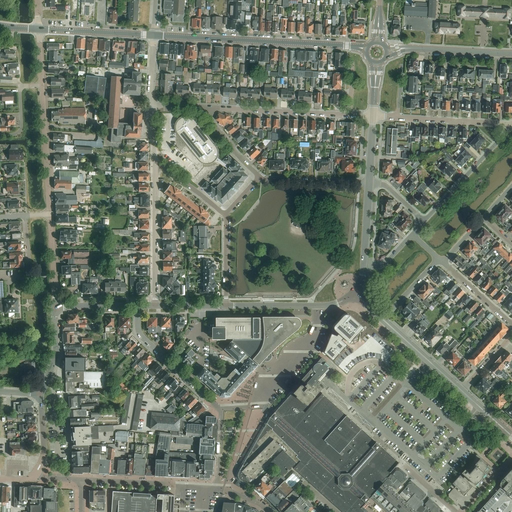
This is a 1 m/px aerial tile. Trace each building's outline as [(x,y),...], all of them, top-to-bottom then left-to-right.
[(81,0),(81,15),(85,15),(85,16),(90,16),(94,16),(94,0),(81,0)] [(117,24),(118,0),(114,0),(114,7),(114,10),(110,10),(109,23),(117,24)] [(131,6),(129,6),(129,8),(138,8),(139,8),(139,4),(138,4),(138,1),(139,1),(137,1),(137,0),(129,0),(129,2),(131,2),(131,6)] [(164,0),(165,1),(164,9),(164,14),(169,14),(169,18),(173,18),(173,22),(184,23),(184,15),(185,15),(185,14),(184,14),(184,10),(185,10),(185,8),(184,8),(185,4),(185,2),(184,0),(164,0)] [(435,19),(436,0),(429,0),(429,4),(416,3),(416,4),(415,4),(412,4),(405,4),(405,6),(404,16),(428,17),(428,19),(435,19)] [(228,19),(228,25),(227,30),(235,30),(236,24),(237,24),(237,20),(240,20),(240,14),(241,14),(242,1),(230,1),(229,19),(228,19)] [(465,8),(465,6),(458,6),(457,16),(465,17),(465,16),(468,16),(468,15),(480,16),(480,17),(488,17),(500,17),(500,18),(503,18),(503,19),(511,19),(511,9),(504,8),(504,10),(493,10),(493,8),(489,8),(488,9),(480,8),(480,9),(465,8)] [(358,19),(357,19),(357,11),(353,11),(352,18),(355,19),(354,24),(350,24),(350,25),(349,27),(350,28),(350,33),(351,33),(352,34),(354,34),(357,34),(358,21),(358,19)] [(197,16),(197,17),(196,19),(193,19),(192,28),(201,28),(201,19),(201,17),(197,16)] [(221,23),(221,17),(213,17),(212,29),(219,29),(220,23),(221,23)] [(365,21),(358,21),(357,34),(361,34),(361,35),(362,35),(363,34),(364,34),(364,28),(365,28),(365,26),(364,25),(365,25),(365,21)] [(400,21),(394,21),(393,26),(392,26),(391,35),(392,35),(393,36),(394,36),(395,36),(395,35),(396,35),(396,34),(399,34),(400,21)] [(459,34),(460,24),(435,23),(435,28),(436,28),(436,34),(443,34),(443,33),(459,34)] [(84,52),(85,39),(77,38),(76,49),(80,49),(80,52),(84,52)] [(97,50),(97,40),(88,39),(87,49),(97,50)] [(108,52),(109,41),(100,40),(99,51),(108,52)] [(123,52),(124,42),(113,41),(111,61),(115,61),(115,60),(116,52),(117,51),(123,52)] [(136,48),(136,52),(137,42),(134,42),(133,43),(132,43),(132,42),(128,42),(127,53),(134,53),(134,48),(136,48)] [(144,43),(137,42),(136,52),(136,54),(145,54),(145,49),(144,49),(144,43)] [(168,54),(169,44),(161,43),(160,54),(168,54)] [(196,59),(197,51),(195,51),(195,45),(188,45),(187,51),(186,51),(185,59),(196,59)] [(223,58),(224,47),(214,46),(214,57),(212,57),(212,62),(212,71),(218,71),(218,62),(219,62),(219,58),(223,58)] [(243,59),(244,48),(234,47),(234,58),(239,58),(239,60),(241,60),(241,59),(243,59)] [(250,48),(249,60),(258,61),(258,49),(250,48)] [(268,62),(269,49),(262,49),(262,53),(261,53),(260,61),(268,62)] [(9,50),(5,50),(4,53),(0,52),(0,59),(8,60),(8,57),(15,58),(15,52),(9,51),(9,50)] [(284,51),(283,50),(281,50),(281,51),(280,51),(279,75),(281,76),(282,72),(283,67),(284,67),(284,62),(286,62),(287,51),(284,51)] [(169,61),(160,60),(159,70),(169,71),(169,68),(169,65),(168,65),(169,61)] [(423,75),(424,62),(423,62),(421,62),(420,62),(420,67),(417,67),(417,61),(416,60),(416,61),(414,61),(414,60),(409,60),(409,64),(408,70),(417,70),(420,70),(419,74),(423,75)] [(12,74),(19,74),(18,63),(4,64),(4,67),(6,67),(6,71),(8,71),(8,75),(10,75),(12,75),(12,74)] [(433,68),(433,65),(432,65),(432,64),(430,64),(429,65),(426,64),(426,65),(425,79),(428,79),(429,73),(432,73),(433,68)] [(444,76),(445,68),(438,68),(437,73),(436,73),(436,76),(437,76),(437,80),(440,80),(440,76),(444,76)] [(456,78),(457,69),(449,68),(448,81),(452,81),(452,77),(456,78)] [(305,77),(305,78),(314,78),(314,72),(311,72),(311,69),(309,69),(309,72),(306,72),(306,71),(305,77)] [(485,93),(486,84),(487,71),(479,70),(479,78),(483,78),(482,89),(479,88),(479,87),(476,87),(475,93),(485,93)] [(487,71),(486,84),(488,85),(489,79),(494,79),(494,71),(487,71)] [(140,80),(140,73),(132,73),(132,75),(125,74),(124,78),(121,77),(111,77),(109,99),(106,99),(106,100),(106,101),(107,101),(107,102),(108,102),(109,103),(108,128),(111,128),(111,129),(110,142),(120,143),(121,136),(125,137),(132,137),(132,138),(138,138),(139,138),(140,138),(140,137),(139,137),(140,132),(141,132),(141,131),(140,131),(141,128),(141,127),(141,124),(142,124),(141,124),(141,123),(141,115),(141,114),(140,114),(134,114),(133,124),(118,123),(119,104),(122,104),(122,100),(119,100),(121,83),(123,83),(123,87),(124,87),(123,94),(139,95),(140,88),(141,80),(140,80)] [(333,76),(333,81),(342,81),(342,73),(329,73),(329,76),(333,76)] [(0,75),(0,82),(12,83),(12,77),(6,77),(6,74),(3,74),(3,76),(0,75)] [(65,86),(65,76),(58,76),(58,79),(51,79),(51,86),(61,86),(65,86)] [(106,79),(86,76),(83,97),(96,99),(103,100),(106,79)] [(408,85),(417,85),(417,79),(421,79),(421,77),(415,77),(415,76),(414,77),(410,76),(410,78),(408,78),(408,85)] [(341,89),(342,81),(333,81),(333,85),(328,85),(328,86),(325,86),(325,79),(321,79),(320,88),(324,88),(324,91),(330,91),(330,89),(341,89)] [(417,85),(408,85),(407,92),(409,92),(409,93),(413,93),(414,94),(415,93),(420,94),(420,91),(417,91),(417,85)] [(497,85),(496,93),(496,94),(504,94),(504,89),(503,89),(503,88),(500,87),(500,85),(497,85)] [(52,98),(64,98),(64,89),(52,89),(52,98)] [(2,102),(5,101),(6,104),(13,103),(13,101),(13,93),(8,93),(8,94),(6,94),(6,93),(5,94),(4,90),(0,90),(0,96),(2,97),(2,102)] [(442,101),(442,98),(442,95),(434,94),(433,100),(432,100),(432,104),(432,109),(435,109),(435,110),(438,110),(438,109),(439,109),(440,101),(442,101)] [(341,105),(341,104),(340,104),(341,95),(334,95),(332,95),(332,99),(330,99),(330,104),(334,104),(341,105)] [(497,112),(500,113),(500,102),(504,102),(504,95),(501,95),(501,100),(497,99),(497,104),(493,103),(492,112),(493,112),(493,113),(496,113),(497,112)] [(421,100),(421,96),(415,96),(415,99),(407,99),(407,105),(407,108),(414,109),(415,104),(418,104),(418,100),(421,100)] [(445,98),(442,98),(442,101),(443,101),(442,110),(449,111),(450,101),(445,101),(445,98)] [(460,106),(460,105),(459,104),(459,103),(455,103),(455,99),(452,99),(452,103),(453,103),(453,111),(459,111),(459,107),(460,106)] [(470,102),(462,101),(462,111),(466,111),(466,112),(470,112),(470,102)] [(85,124),(85,108),(66,108),(66,109),(62,109),(62,110),(58,110),(58,112),(52,112),(50,113),(50,115),(52,115),(52,121),(58,121),(58,124),(85,124)] [(231,125),(234,119),(230,117),(230,116),(226,114),(225,116),(220,113),(219,114),(216,120),(220,122),(219,123),(221,125),(223,125),(225,126),(227,122),(231,125)] [(215,161),(227,168),(225,170),(224,168),(223,168),(222,168),(223,168),(221,170),(220,171),(221,171),(214,177),(214,178),(213,179),(212,179),(212,180),(212,181),(213,181),(214,182),(211,186),(209,184),(208,184),(207,182),(206,182),(205,184),(204,184),(203,185),(203,186),(202,187),(201,187),(202,188),(203,189),(204,190),(204,189),(205,191),(206,191),(207,192),(207,193),(208,193),(209,195),(210,195),(212,197),(214,199),(216,201),(217,202),(217,201),(217,202),(217,201),(218,200),(220,202),(222,204),(223,204),(224,204),(223,204),(225,202),(226,201),(227,199),(227,200),(228,199),(229,200),(229,199),(231,197),(231,196),(233,195),(233,194),(235,192),(235,193),(235,192),(236,193),(236,192),(237,190),(238,190),(239,188),(240,187),(241,186),(242,186),(242,185),(244,183),(244,182),(244,181),(246,179),(248,177),(248,176),(246,174),(245,174),(244,172),(245,171),(245,170),(244,170),(243,168),(242,168),(241,166),(240,166),(238,164),(239,164),(238,164),(236,162),(235,161),(235,162),(233,160),(231,158),(229,156),(228,155),(228,156),(227,157),(226,157),(225,159),(224,160),(223,161),(224,161),(224,162),(224,161),(226,163),(226,164),(226,163),(228,165),(228,166),(229,166),(228,166),(217,157),(218,156),(218,155),(218,154),(218,153),(218,152),(218,151),(218,150),(218,149),(217,148),(217,147),(216,146),(195,121),(195,120),(194,119),(193,119),(193,118),(192,118),(191,117),(190,117),(189,117),(187,117),(186,117),(185,117),(184,117),(183,117),(183,118),(182,118),(181,119),(180,119),(179,120),(178,121),(178,122),(177,122),(177,123),(177,124),(176,125),(176,126),(176,127),(176,128),(176,129),(176,130),(176,131),(177,132),(177,133),(178,134),(199,160),(199,161),(200,161),(201,162),(202,162),(203,163),(204,163),(206,164),(207,164),(208,164),(209,164),(210,163),(212,163),(213,162),(214,162),(214,161),(215,161)] [(251,122),(251,118),(250,118),(250,117),(248,117),(245,117),(244,123),(242,123),(242,128),(245,128),(245,127),(250,127),(251,123),(250,123),(250,122),(251,122)] [(1,122),(2,125),(0,125),(0,131),(6,131),(6,126),(10,126),(10,125),(15,125),(14,121),(1,122)] [(328,122),(327,132),(325,131),(324,142),(326,142),(327,139),(329,139),(329,130),(334,131),(334,129),(335,129),(335,128),(334,127),(334,124),(335,124),(335,122),(333,122),(330,122),(330,123),(328,123),(328,122)] [(240,128),(238,126),(238,125),(235,128),(233,125),(227,130),(231,135),(237,130),(240,128)] [(388,136),(396,136),(396,132),(397,132),(397,131),(401,131),(401,126),(398,126),(398,129),(388,129),(388,135),(388,136)] [(448,143),(448,141),(448,137),(446,137),(447,128),(440,128),(439,138),(443,138),(443,139),(445,139),(445,143),(448,143)] [(245,138),(242,134),(246,131),(242,129),(238,132),(239,133),(234,137),(234,138),(234,139),(235,140),(236,140),(238,143),(241,141),(241,140),(242,140),(245,138)] [(448,137),(448,141),(451,141),(451,137),(456,138),(456,129),(452,129),(451,129),(450,129),(449,137),(448,137)] [(477,137),(475,139),(481,146),(481,145),(483,143),(483,142),(485,140),(483,138),(482,137),(482,136),(476,131),(474,133),(477,137)] [(252,135),(250,136),(246,139),(247,141),(241,146),(241,147),(242,148),(243,148),(245,151),(252,146),(250,143),(253,141),(252,139),(254,137),(255,139),(257,139),(257,137),(252,135)] [(481,146),(475,139),(474,138),(472,141),(473,142),(470,145),(476,151),(479,148),(479,147),(480,146),(481,146)] [(347,144),(347,148),(356,149),(356,148),(357,148),(357,145),(356,145),(357,142),(355,142),(355,141),(343,141),(343,144),(347,144)] [(149,149),(149,148),(148,148),(148,146),(149,146),(149,144),(148,144),(148,143),(139,143),(139,151),(148,151),(148,150),(149,149)] [(80,146),(77,146),(74,146),(54,145),(53,151),(63,152),(74,152),(74,153),(80,154),(91,155),(92,147),(89,147),(86,147),(83,146),(80,146)] [(257,155),(260,153),(256,149),(258,147),(257,146),(248,154),(251,157),(251,158),(252,159),(253,159),(257,156),(256,156),(257,155)] [(396,148),(395,148),(387,148),(387,154),(387,156),(388,156),(396,157),(396,154),(396,151),(396,148)] [(325,171),(325,162),(321,161),(321,158),(320,158),(320,149),(316,149),(315,161),(318,161),(317,169),(319,169),(319,171),(325,171)] [(9,150),(9,160),(22,160),(22,150),(9,150)] [(458,150),(456,152),(466,161),(469,159),(471,157),(471,156),(468,153),(468,152),(468,151),(467,151),(466,151),(463,154),(458,150)] [(265,162),(267,159),(265,157),(268,153),(265,151),(258,161),(260,162),(259,163),(260,164),(260,165),(261,166),(262,166),(265,163),(266,162),(265,162)] [(329,162),(325,162),(325,171),(331,171),(332,167),(332,160),(335,160),(335,158),(335,155),(335,151),(332,151),(331,159),(329,159),(329,162)] [(466,161),(456,152),(454,154),(458,158),(456,161),(456,162),(456,163),(457,163),(457,164),(458,164),(461,166),(462,166),(464,164),(466,161)] [(286,161),(285,161),(285,154),(278,154),(277,157),(277,170),(285,170),(285,169),(286,169),(286,161)] [(301,154),(299,154),(299,169),(301,169),(305,170),(305,168),(308,168),(309,168),(309,167),(309,163),(309,162),(308,162),(308,160),(303,160),(303,157),(301,157),(301,154)] [(450,160),(447,157),(447,158),(445,156),(444,158),(445,159),(443,162),(442,161),(437,167),(444,173),(445,172),(450,177),(453,173),(454,174),(455,174),(455,173),(456,172),(455,171),(456,170),(448,163),(450,160)] [(348,158),(341,158),(335,158),(335,160),(335,164),(339,164),(339,161),(343,161),(343,171),(347,171),(347,172),(348,172),(349,171),(350,172),(352,172),(353,172),(353,171),(356,171),(356,167),(353,167),(353,161),(348,161),(348,158)] [(415,158),(411,162),(417,168),(421,164),(415,158)] [(395,168),(395,166),(393,166),(393,164),(393,163),(384,162),(384,166),(383,166),(383,167),(383,168),(383,169),(384,169),(384,173),(388,174),(388,173),(392,173),(393,168),(395,168)] [(18,170),(17,170),(16,165),(7,166),(7,165),(5,165),(4,167),(4,169),(5,170),(7,170),(8,175),(14,175),(14,176),(18,175),(18,170)] [(400,183),(408,176),(402,170),(399,173),(398,175),(398,174),(396,176),(395,175),(393,178),(395,180),(396,179),(397,181),(397,182),(398,183),(399,183),(400,183)] [(418,172),(416,170),(411,175),(413,176),(410,180),(411,180),(409,183),(409,182),(406,185),(407,185),(405,187),(407,189),(408,190),(407,191),(409,193),(410,192),(413,189),(414,189),(415,188),(416,187),(416,186),(417,186),(414,183),(417,180),(414,177),(418,172)] [(72,183),(79,183),(79,172),(70,172),(67,172),(64,172),(61,172),(61,171),(61,172),(59,172),(59,179),(54,179),(54,189),(61,189),(61,190),(63,190),(63,189),(72,189),(72,183)] [(123,181),(113,181),(112,183),(126,184),(126,173),(113,173),(112,176),(123,177),(123,181)] [(428,187),(436,194),(440,189),(441,188),(440,187),(441,185),(433,177),(430,179),(433,182),(428,187)] [(420,186),(425,191),(428,187),(423,182),(420,186)] [(18,185),(18,186),(17,183),(6,183),(7,188),(3,188),(3,194),(7,194),(7,191),(11,191),(13,195),(18,194),(18,191),(18,188),(17,189),(17,186),(18,186),(18,185)] [(169,196),(174,189),(170,186),(164,192),(169,196)] [(425,191),(420,186),(419,186),(416,190),(419,193),(416,196),(419,199),(418,200),(418,201),(420,203),(421,203),(423,205),(423,204),(425,206),(428,203),(427,202),(429,200),(428,199),(429,199),(426,196),(424,194),(423,193),(425,191)] [(174,189),(169,196),(174,200),(179,193),(178,192),(179,191),(175,188),(175,189),(174,189)] [(179,204),(184,197),(179,193),(174,200),(179,204)] [(76,196),(65,196),(65,194),(55,194),(55,204),(77,204),(76,196)] [(179,204),(184,208),(189,201),(188,200),(187,199),(186,199),(184,197),(179,204)] [(8,209),(19,208),(19,200),(11,201),(11,198),(4,198),(4,204),(8,204),(8,209)] [(391,208),(393,208),(393,207),(391,207),(391,204),(393,204),(394,200),(385,200),(385,201),(383,201),(383,203),(382,203),(382,206),(382,208),(383,208),(391,208)] [(189,201),(184,208),(189,211),(194,205),(191,203),(191,202),(190,201),(189,201)] [(78,205),(68,205),(55,206),(56,214),(69,213),(69,208),(78,208),(78,205)] [(194,215),(199,208),(194,205),(189,211),(194,215)] [(500,210),(507,218),(510,215),(511,216),(511,212),(504,205),(505,206),(503,208),(502,208),(500,210)] [(198,219),(203,212),(204,211),(205,211),(201,208),(200,210),(199,208),(194,215),(198,219)] [(392,209),(393,208),(391,208),(383,208),(383,209),(382,209),(382,215),(383,215),(383,216),(384,217),(385,217),(387,216),(387,215),(391,215),(391,209),(392,209)] [(401,222),(407,227),(411,222),(411,221),(410,219),(411,219),(409,217),(404,212),(402,210),(398,215),(400,217),(401,215),(404,218),(401,221),(401,222)] [(500,210),(497,214),(496,217),(495,216),(502,223),(506,227),(509,224),(505,220),(507,218),(500,210)] [(203,212),(198,219),(203,223),(204,222),(206,219),(208,216),(203,212)] [(56,223),(77,222),(77,216),(69,217),(68,217),(68,215),(56,215),(56,223)] [(300,228),(303,223),(295,218),(292,224),(295,225),(294,226),(298,228),(298,227),(300,228)] [(405,229),(407,227),(401,222),(401,221),(397,218),(395,220),(398,224),(396,226),(397,226),(396,227),(398,229),(399,228),(402,232),(403,231),(403,232),(406,229),(405,229)] [(148,229),(148,221),(140,221),(140,229),(148,229)] [(0,222),(0,225),(9,225),(9,231),(21,231),(20,223),(19,223),(19,222),(0,222)] [(206,226),(205,226),(193,226),(193,236),(198,236),(198,234),(199,234),(199,238),(198,238),(198,240),(199,240),(199,249),(207,249),(207,248),(208,248),(208,247),(208,246),(208,245),(208,244),(207,243),(207,238),(209,238),(210,236),(209,235),(206,235),(206,226)] [(481,231),(479,233),(487,240),(489,238),(490,239),(490,238),(493,241),(491,243),(493,245),(497,241),(483,228),(483,229),(484,229),(482,231),(481,231)] [(82,235),(82,231),(76,231),(64,230),(64,232),(61,232),(61,236),(60,236),(60,241),(66,241),(71,241),(72,242),(76,242),(76,235),(82,235)] [(172,233),(172,230),(163,230),(163,238),(164,238),(165,238),(171,238),(171,233),(172,233)] [(397,236),(397,235),(387,231),(387,232),(385,231),(385,232),(384,232),(384,234),(383,233),(383,234),(382,234),(381,236),(381,237),(381,238),(383,239),(382,241),(380,240),(381,241),(379,245),(380,246),(380,247),(382,248),(383,247),(384,248),(384,246),(389,249),(392,243),(393,244),(395,239),(394,238),(396,235),(397,236)] [(487,240),(479,233),(476,236),(477,237),(475,239),(474,238),(481,244),(480,245),(484,249),(487,246),(484,243),(487,240)] [(148,244),(139,244),(139,242),(134,242),(134,248),(139,248),(139,251),(148,251),(148,252),(148,251),(149,250),(149,248),(148,248),(148,244)] [(176,250),(176,247),(172,247),(172,242),(163,242),(162,243),(162,245),(163,245),(163,246),(163,250),(176,250)] [(466,247),(473,253),(476,250),(479,253),(481,252),(484,255),(487,253),(483,249),(481,251),(478,248),(475,245),(475,246),(471,242),(470,242),(472,243),(470,245),(469,244),(468,245),(467,246),(466,247)] [(497,252),(502,247),(503,246),(500,244),(499,244),(498,243),(498,244),(493,249),(490,253),(490,252),(488,255),(490,256),(495,250),(497,252)] [(470,262),(475,266),(477,263),(474,260),(475,259),(474,259),(471,256),(473,253),(466,247),(466,248),(465,248),(464,249),(464,250),(465,251),(464,252),(462,251),(466,255),(466,256),(469,258),(472,261),(470,262)] [(494,260),(496,262),(506,250),(505,249),(502,247),(497,252),(499,254),(494,260)] [(503,257),(505,259),(510,253),(507,251),(506,250),(496,262),(497,263),(503,257)] [(89,264),(89,261),(89,260),(89,257),(89,254),(89,251),(71,251),(70,252),(67,252),(61,252),(61,258),(64,259),(68,259),(68,260),(67,260),(67,263),(73,264),(74,264),(74,263),(75,263),(75,264),(76,264),(76,263),(78,263),(78,264),(79,264),(79,263),(80,264),(81,264),(83,264),(84,264),(89,264)] [(511,254),(510,253),(505,259),(507,261),(501,267),(503,269),(505,267),(505,266),(509,263),(511,259),(511,254)] [(204,263),(204,270),(213,270),(213,269),(214,269),(215,269),(215,268),(215,267),(215,266),(214,265),(213,265),(213,261),(210,261),(210,262),(208,262),(208,261),(208,260),(204,260),(204,255),(198,255),(198,258),(199,258),(199,262),(202,262),(202,263),(204,263)] [(147,262),(148,261),(147,259),(147,258),(147,257),(147,256),(133,256),(130,256),(130,258),(133,258),(133,259),(138,259),(138,263),(139,263),(141,264),(142,263),(147,263),(147,262)] [(469,267),(472,269),(474,267),(475,266),(470,262),(469,264),(466,262),(466,261),(463,258),(462,259),(461,258),(458,256),(453,261),(454,261),(453,261),(453,262),(461,268),(464,264),(466,265),(466,266),(468,268),(469,267)] [(23,260),(14,260),(14,262),(6,262),(7,268),(23,267),(23,263),(22,263),(22,261),(23,261),(23,260)] [(174,267),(174,263),(163,263),(162,264),(162,265),(163,266),(163,271),(172,271),(172,267),(174,267)] [(71,269),(76,268),(76,265),(71,265),(71,267),(70,267),(70,266),(62,267),(63,267),(63,268),(62,268),(62,270),(62,275),(71,274),(71,285),(72,285),(72,284),(75,284),(75,285),(80,284),(80,272),(71,273),(71,269)] [(130,265),(130,269),(130,272),(134,272),(134,271),(139,271),(139,275),(147,275),(147,274),(148,274),(148,271),(147,271),(147,270),(147,269),(147,268),(139,268),(136,268),(136,265),(130,265)] [(476,268),(474,267),(472,269),(467,274),(468,275),(469,276),(470,276),(472,279),(479,271),(480,269),(478,266),(476,268)] [(446,285),(449,287),(453,282),(446,276),(439,270),(437,273),(436,273),(433,276),(437,280),(435,282),(438,285),(443,279),(448,283),(446,285)] [(479,285),(488,276),(485,274),(482,277),(479,274),(474,280),(474,281),(476,282),(479,285)] [(90,279),(90,293),(91,293),(91,294),(93,294),(93,293),(97,293),(97,282),(100,282),(100,275),(97,275),(97,277),(90,277),(90,279)] [(168,289),(176,281),(177,280),(175,278),(167,278),(167,279),(163,278),(163,280),(163,281),(163,282),(163,284),(163,285),(163,286),(163,287),(166,287),(168,289)] [(490,287),(493,284),(491,282),(492,281),(489,278),(484,284),(484,285),(482,287),(483,288),(482,288),(484,290),(488,286),(489,287),(490,287)] [(148,287),(147,287),(147,284),(148,284),(147,284),(147,283),(147,282),(148,282),(145,282),(145,280),(139,280),(139,284),(139,285),(137,285),(137,289),(137,293),(138,293),(139,294),(141,294),(142,293),(147,293),(147,289),(147,287),(148,287)] [(4,301),(3,281),(0,281),(0,312),(6,312),(8,312),(9,317),(13,317),(14,316),(14,312),(15,312),(15,313),(18,313),(17,310),(18,310),(18,308),(17,307),(17,304),(18,304),(17,302),(17,301),(17,300),(10,300),(9,299),(7,299),(6,301),(4,301)] [(179,284),(176,281),(168,289),(170,291),(170,294),(171,294),(172,294),(173,294),(175,294),(176,294),(177,294),(178,294),(178,290),(179,290),(179,284)] [(114,292),(114,291),(115,291),(115,282),(109,282),(109,283),(105,283),(105,292),(105,291),(106,291),(106,292),(106,291),(107,291),(107,292),(110,292),(110,291),(113,291),(113,292),(114,292)] [(115,291),(116,291),(116,292),(116,291),(120,291),(120,292),(123,292),(123,291),(124,291),(124,292),(124,291),(125,291),(125,292),(125,283),(122,283),(122,282),(115,282),(115,291)] [(453,283),(453,282),(449,287),(447,289),(450,291),(447,295),(449,297),(452,293),(452,294),(458,287),(456,285),(455,284),(454,283),(453,283)] [(213,283),(204,283),(204,286),(201,286),(201,289),(201,291),(198,291),(198,294),(204,294),(204,292),(208,292),(208,291),(208,290),(210,290),(210,291),(213,291),(213,287),(214,287),(215,286),(215,285),(215,284),(215,283),(214,283),(213,283)] [(422,289),(430,296),(433,292),(435,293),(436,292),(438,295),(441,292),(436,287),(434,289),(428,284),(426,286),(425,285),(425,286),(424,286),(423,287),(423,288),(422,289)] [(498,291),(500,288),(496,284),(488,293),(487,293),(488,293),(488,294),(489,295),(490,295),(491,296),(491,295),(492,297),(493,297),(498,291)] [(509,291),(511,293),(511,292),(511,286),(511,285),(503,294),(501,292),(495,298),(494,298),(495,299),(495,300),(496,301),(497,301),(499,303),(501,300),(502,301),(504,299),(503,299),(505,296),(505,297),(509,293),(508,292),(509,291)] [(456,303),(465,293),(464,293),(462,291),(463,291),(462,291),(462,290),(461,289),(460,289),(460,288),(459,289),(454,295),(457,297),(454,300),(456,303)] [(430,296),(422,289),(421,289),(420,290),(420,291),(419,291),(420,292),(418,295),(424,300),(422,302),(429,308),(434,303),(433,302),(430,305),(426,302),(427,300),(430,296)] [(511,292),(511,293),(511,295),(503,305),(510,312),(511,311),(511,312),(511,292)] [(420,305),(423,302),(416,296),(413,299),(420,305)] [(466,306),(471,299),(471,298),(469,297),(468,297),(467,298),(465,296),(458,305),(460,306),(463,303),(466,306)] [(416,318),(418,320),(422,316),(420,314),(419,315),(418,314),(421,311),(417,307),(418,306),(415,303),(414,305),(411,302),(408,306),(406,305),(405,307),(405,309),(402,312),(406,315),(406,316),(406,317),(406,318),(406,319),(407,319),(408,319),(409,319),(410,319),(410,318),(411,317),(412,318),(413,319),(415,317),(416,318)] [(466,308),(464,311),(466,313),(470,309),(473,312),(479,306),(478,305),(478,304),(477,303),(476,303),(475,303),(475,304),(472,302),(466,308)] [(482,308),(481,308),(480,307),(475,313),(478,316),(476,318),(478,320),(482,315),(485,312),(483,310),(484,310),(483,310),(483,309),(482,308)] [(448,310),(444,315),(449,320),(454,315),(448,310)] [(68,324),(75,323),(79,323),(82,323),(82,320),(79,320),(77,320),(77,314),(73,314),(73,315),(68,315),(68,318),(67,320),(67,321),(68,322),(68,324)] [(426,328),(427,330),(431,327),(426,323),(430,318),(425,314),(424,315),(423,315),(422,316),(418,320),(420,322),(416,327),(415,327),(414,328),(414,329),(417,333),(417,334),(418,335),(419,335),(420,335),(423,331),(424,331),(425,330),(425,329),(426,328)] [(331,336),(325,353),(333,361),(334,361),(346,347),(341,342),(342,341),(343,340),(349,345),(362,329),(348,316),(344,316),(333,328),(334,331),(333,332),(331,335),(331,336)] [(109,327),(114,327),(114,318),(112,318),(112,317),(110,317),(109,318),(108,318),(105,318),(105,323),(104,323),(104,325),(106,325),(106,331),(109,331),(109,327)] [(119,317),(119,327),(118,327),(118,334),(126,334),(126,328),(129,327),(129,326),(130,325),(130,324),(129,323),(129,318),(128,317),(126,317),(126,318),(125,318),(125,317),(125,318),(123,318),(123,317),(119,317)] [(158,332),(158,327),(156,327),(156,318),(155,318),(155,317),(153,317),(152,318),(152,319),(149,319),(148,320),(148,322),(147,322),(147,324),(147,326),(147,327),(148,327),(148,334),(156,334),(156,332),(158,332)] [(234,341),(233,342),(251,359),(258,366),(259,365),(260,366),(263,362),(264,361),(265,361),(266,361),(267,361),(268,361),(269,361),(270,361),(270,360),(271,360),(271,359),(272,358),(272,357),(272,356),(272,355),(272,354),(272,353),(277,348),(286,340),(296,332),(299,329),(300,328),(301,326),(302,325),(302,324),(302,323),(302,322),(301,321),(301,320),(300,319),(299,318),(298,318),(297,318),(296,317),(293,317),(289,317),(263,317),(263,319),(261,319),(261,318),(234,318),(217,318),(217,328),(214,328),(214,339),(217,339),(217,341),(222,341),(222,339),(234,339),(234,341)] [(161,327),(158,327),(158,332),(161,332),(161,327),(166,327),(166,328),(167,328),(167,332),(171,332),(171,331),(171,326),(170,326),(170,325),(170,321),(170,319),(166,318),(162,318),(161,318),(161,324),(160,324),(160,326),(161,326),(161,327)] [(179,327),(184,327),(184,318),(176,318),(176,328),(174,328),(174,332),(179,332),(179,327)] [(475,321),(469,328),(472,331),(478,323),(475,321)] [(502,324),(497,329),(504,335),(506,333),(505,332),(508,329),(502,324)] [(438,331),(441,329),(438,326),(425,340),(426,340),(426,342),(432,347),(442,336),(439,333),(439,332),(438,331)] [(493,332),(493,333),(499,339),(500,338),(501,339),(504,335),(497,329),(494,333),(493,332)] [(88,332),(75,332),(69,332),(63,332),(63,334),(63,337),(64,338),(64,339),(63,339),(64,343),(70,343),(70,344),(74,343),(74,340),(75,339),(75,337),(73,337),(73,334),(75,334),(75,335),(77,335),(77,333),(82,333),(82,334),(88,334),(88,332)] [(489,337),(495,343),(499,339),(493,333),(489,337)] [(495,343),(489,337),(485,342),(491,348),(492,347),(493,347),(494,346),(494,345),(495,343)] [(167,350),(173,344),(171,342),(169,340),(169,341),(167,338),(166,340),(164,338),(163,338),(161,340),(165,343),(162,345),(165,348),(165,349),(166,350),(167,350)] [(133,353),(137,349),(135,346),(137,345),(136,344),(136,343),(135,342),(134,342),(133,342),(132,343),(131,342),(132,341),(131,340),(129,341),(130,342),(124,347),(125,348),(122,351),(120,352),(123,354),(127,350),(129,352),(131,351),(133,353)] [(446,350),(449,353),(453,349),(458,343),(455,340),(449,346),(446,343),(444,346),(442,344),(437,350),(437,351),(437,352),(440,355),(441,354),(442,355),(446,350)] [(251,359),(233,342),(226,350),(240,363),(241,362),(244,365),(237,374),(234,371),(227,378),(222,379),(217,374),(215,377),(210,373),(205,368),(198,376),(203,381),(204,381),(218,393),(220,396),(220,397),(221,397),(222,397),(223,397),(224,397),(225,397),(226,397),(227,397),(228,397),(230,397),(231,397),(231,395),(252,372),(253,373),(259,366),(258,366),(251,359)] [(491,348),(485,342),(480,346),(487,352),(489,350),(490,350),(491,349),(491,348)] [(477,351),(483,357),(487,352),(480,346),(477,350),(477,351)] [(137,349),(133,353),(137,357),(134,359),(136,361),(141,356),(141,357),(143,354),(145,352),(144,352),(144,351),(143,350),(142,350),(141,349),(141,348),(140,347),(139,347),(137,349)] [(453,349),(449,353),(451,355),(447,360),(451,364),(453,366),(453,365),(454,366),(457,362),(458,362),(460,361),(460,360),(457,357),(458,356),(454,353),(456,351),(453,349)] [(193,356),(195,354),(191,350),(184,358),(182,357),(180,359),(181,361),(184,364),(186,366),(188,364),(189,365),(190,364),(191,365),(194,362),(191,359),(193,356)] [(483,357),(477,351),(473,355),(480,362),(484,357),(483,357)] [(503,357),(511,364),(511,359),(511,358),(511,355),(507,352),(504,355),(503,357)] [(150,362),(152,360),(150,358),(151,357),(148,354),(138,365),(145,372),(150,367),(147,365),(148,364),(149,365),(151,362),(150,362)] [(479,363),(480,362),(473,355),(469,360),(475,365),(478,362),(479,363)] [(84,357),(76,358),(71,358),(64,358),(65,371),(84,370),(84,357)] [(498,360),(505,366),(507,368),(509,366),(511,368),(511,364),(503,357),(501,358),(501,357),(498,360)] [(32,372),(35,372),(34,360),(24,360),(24,358),(17,358),(18,363),(24,363),(24,373),(28,373),(28,376),(32,376),(32,372)] [(316,397),(321,392),(323,389),(318,384),(319,384),(320,384),(320,383),(320,382),(318,380),(331,366),(321,358),(321,359),(320,359),(315,366),(314,366),(313,366),(313,367),(312,367),(312,368),(313,368),(313,369),(303,380),(305,383),(313,390),(311,393),(316,397)] [(462,362),(463,363),(458,369),(458,370),(458,371),(459,372),(461,372),(462,373),(462,374),(463,375),(464,375),(465,376),(471,369),(464,362),(466,360),(464,359),(462,362)] [(495,365),(506,375),(506,376),(508,377),(510,376),(508,373),(507,374),(505,372),(505,370),(503,368),(505,366),(498,360),(496,363),(496,364),(495,365)] [(147,372),(150,375),(152,377),(155,374),(156,375),(157,374),(158,373),(158,372),(162,368),(159,365),(159,364),(159,365),(158,364),(158,363),(157,364),(156,363),(147,372)] [(505,377),(506,376),(506,375),(495,365),(493,366),(491,370),(497,375),(499,373),(501,376),(502,374),(505,377)] [(165,371),(158,377),(159,378),(156,381),(159,384),(162,381),(163,382),(169,375),(167,373),(167,372),(166,371),(165,371)] [(65,372),(65,380),(107,380),(107,372),(83,372),(65,372)] [(155,380),(152,377),(145,384),(147,386),(149,387),(155,380)] [(169,391),(170,392),(164,398),(166,399),(173,392),(173,391),(176,388),(175,387),(178,383),(177,382),(176,382),(175,381),(176,380),(174,379),(173,379),(173,378),(167,384),(171,389),(169,391)] [(496,378),(494,380),(492,383),(488,380),(488,381),(484,378),(482,380),(481,381),(479,382),(480,382),(476,387),(479,390),(480,390),(484,393),(485,391),(487,392),(488,390),(487,389),(489,387),(490,388),(493,385),(496,388),(501,382),(496,378)] [(79,388),(107,388),(107,380),(65,380),(65,382),(65,383),(65,384),(65,388),(67,388),(67,389),(65,390),(66,395),(67,396),(71,395),(71,393),(76,393),(76,388),(79,388)] [(311,393),(313,390),(305,383),(303,386),(302,385),(295,393),(308,405),(316,397),(311,393)] [(183,401),(189,394),(189,393),(189,392),(188,392),(187,392),(186,391),(187,391),(186,391),(185,390),(186,390),(185,390),(184,389),(178,396),(175,399),(178,401),(180,398),(183,401)] [(502,398),(505,394),(502,391),(499,396),(498,396),(497,398),(496,399),(493,402),(497,405),(497,406),(500,409),(506,402),(502,398)] [(377,442),(321,392),(316,397),(308,405),(295,393),(293,392),(274,413),(342,474),(349,474),(377,442)] [(93,404),(81,405),(81,399),(85,399),(85,398),(85,395),(77,396),(76,396),(68,397),(68,398),(69,402),(69,403),(69,408),(69,409),(81,408),(81,409),(93,409),(93,408),(99,408),(98,404),(93,404)] [(191,409),(197,401),(197,400),(196,399),(195,399),(194,399),(191,396),(185,403),(191,409)] [(31,401),(23,401),(22,401),(21,403),(20,402),(13,402),(14,413),(33,413),(32,408),(31,408),(31,406),(32,406),(32,405),(33,405),(33,404),(33,403),(33,402),(32,401),(31,401)] [(197,416),(205,410),(205,409),(205,408),(204,407),(203,407),(201,404),(199,404),(189,412),(191,415),(192,415),(194,417),(185,424),(192,424),(196,421),(199,419),(197,416)] [(174,414),(151,412),(150,429),(170,431),(170,434),(159,432),(159,435),(171,436),(171,437),(199,440),(204,440),(214,441),(214,440),(216,440),(216,437),(215,437),(216,429),(217,426),(216,426),(217,421),(216,419),(215,419),(216,417),(213,417),(211,414),(207,414),(192,424),(185,424),(179,419),(178,419),(178,417),(177,416),(176,416),(176,415),(174,415),(174,414)] [(274,413),(270,417),(339,478),(339,485),(343,489),(350,488),(366,503),(370,499),(353,484),(353,478),(381,446),(377,442),(349,474),(342,474),(274,413)] [(272,465),(279,473),(283,477),(297,463),(298,464),(294,469),(342,511),(363,511),(364,511),(361,509),(366,503),(350,488),(343,489),(339,485),(339,478),(270,417),(270,418),(256,443),(240,470),(240,471),(239,472),(239,473),(238,474),(238,475),(238,476),(238,477),(239,478),(239,479),(240,480),(241,481),(242,481),(242,482),(243,482),(244,482),(245,482),(246,482),(247,482),(248,482),(248,481),(249,481),(250,480),(252,478),(254,481),(254,480),(255,479),(257,480),(272,465)] [(22,425),(23,432),(35,431),(35,427),(34,427),(33,423),(25,424),(25,425),(22,425)] [(72,445),(73,446),(80,445),(91,445),(91,442),(91,440),(99,439),(98,432),(114,432),(113,425),(70,427),(71,440),(73,440),(73,443),(73,445),(72,445)] [(116,432),(115,441),(127,442),(128,432),(118,431),(116,432)] [(36,441),(36,436),(35,436),(35,433),(31,433),(31,434),(29,434),(29,433),(25,433),(25,434),(23,434),(23,438),(21,438),(21,441),(26,441),(36,441)] [(168,461),(171,437),(171,436),(159,435),(155,461),(154,476),(167,477),(168,461)] [(213,455),(214,441),(204,440),(199,440),(198,454),(213,455)] [(14,453),(19,453),(19,442),(9,443),(9,445),(9,455),(14,455),(14,453)] [(90,473),(98,473),(99,460),(100,448),(100,445),(92,445),(92,447),(90,473)] [(353,484),(370,499),(373,496),(372,496),(377,490),(384,482),(385,482),(387,479),(386,478),(387,478),(386,477),(390,473),(391,473),(391,472),(395,468),(399,463),(400,463),(381,446),(353,478),(353,484)] [(100,460),(99,460),(98,473),(109,474),(110,460),(108,460),(108,456),(109,449),(106,449),(106,453),(100,452),(100,460)] [(128,454),(128,459),(126,459),(125,475),(131,475),(132,474),(131,474),(131,473),(133,455),(133,456),(134,451),(131,451),(131,455),(128,454)] [(194,453),(169,452),(168,462),(168,475),(168,477),(189,479),(190,478),(190,477),(192,477),(194,477),(194,478),(195,478),(195,477),(198,477),(199,470),(195,470),(196,455),(194,453)] [(213,455),(212,455),(199,454),(199,464),(199,469),(199,470),(198,477),(198,479),(203,479),(203,480),(205,480),(205,479),(208,480),(211,480),(211,475),(213,475),(213,473),(214,473),(215,458),(214,456),(213,455)] [(486,474),(490,470),(488,468),(489,467),(478,456),(476,458),(475,459),(462,473),(463,474),(463,475),(465,476),(464,478),(461,476),(460,475),(453,484),(450,486),(453,489),(449,494),(449,497),(454,502),(456,505),(458,503),(462,506),(462,507),(465,507),(471,500),(471,497),(470,496),(475,491),(475,488),(469,483),(468,482),(470,480),(471,481),(476,486),(479,489),(489,478),(486,475),(486,474)] [(88,457),(72,458),(73,466),(82,465),(82,464),(88,463),(88,457)] [(145,459),(133,458),(132,471),(133,471),(133,474),(133,475),(135,475),(135,474),(137,474),(137,475),(144,475),(145,462),(144,462),(145,459)] [(125,475),(126,459),(124,459),(124,461),(118,461),(117,474),(125,475)] [(154,471),(155,461),(153,460),(147,460),(145,476),(153,476),(153,470),(154,471)] [(285,478),(283,477),(279,473),(278,474),(273,469),(271,471),(276,476),(272,480),(271,479),(270,480),(269,479),(273,475),(269,472),(268,474),(267,473),(261,479),(262,481),(258,486),(257,485),(256,486),(257,487),(256,488),(259,491),(261,493),(264,496),(265,496),(266,496),(267,495),(266,494),(271,490),(273,491),(284,480),(283,479),(285,478)] [(504,478),(503,479),(503,480),(502,481),(502,482),(504,484),(501,487),(511,495),(511,494),(511,469),(504,478)] [(397,479),(399,481),(402,484),(406,479),(405,479),(404,474),(400,470),(396,470),(393,474),(392,475),(393,475),(397,479)] [(300,480),(293,473),(285,481),(292,488),(300,480)] [(393,475),(389,479),(388,479),(387,479),(385,482),(384,482),(389,487),(391,485),(392,483),(393,484),(395,482),(397,479),(393,475)] [(277,507),(294,490),(292,488),(285,481),(273,492),(272,493),(271,493),(267,497),(269,499),(275,505),(277,507)] [(372,496),(373,496),(377,500),(378,500),(378,501),(379,501),(380,502),(381,502),(381,504),(382,504),(383,505),(384,506),(385,506),(385,507),(386,507),(386,508),(390,511),(417,511),(407,503),(389,487),(384,482),(377,490),(372,496)] [(408,493),(407,494),(407,495),(409,496),(411,498),(415,494),(417,496),(416,496),(421,501),(422,499),(423,500),(422,499),(425,496),(423,494),(418,489),(418,490),(416,488),(416,487),(412,483),(411,484),(409,484),(408,485),(407,485),(407,486),(406,487),(406,488),(404,489),(408,493)] [(7,487),(2,486),(1,502),(2,503),(1,511),(10,511),(10,501),(8,501),(8,496),(9,496),(10,487),(9,487),(9,488),(8,488),(7,487)] [(15,487),(14,486),(14,507),(17,507),(17,505),(26,505),(27,487),(26,487),(15,487)] [(34,488),(30,487),(29,500),(30,509),(29,511),(42,511),(42,508),(42,505),(42,498),(41,498),(41,496),(41,489),(41,488),(34,487),(34,488)] [(511,511),(511,496),(501,487),(478,511),(511,511)] [(42,511),(56,511),(57,501),(55,501),(56,492),(54,492),(54,489),(51,488),(50,489),(49,489),(49,488),(44,488),(43,489),(41,489),(41,496),(43,496),(43,501),(42,511)] [(105,498),(105,491),(104,491),(104,490),(89,489),(89,490),(89,509),(93,509),(93,510),(104,511),(104,506),(104,498),(105,498)] [(294,490),(277,507),(278,506),(279,507),(279,509),(278,510),(279,510),(280,510),(281,511),(283,511),(300,496),(294,490)] [(155,511),(156,499),(156,496),(150,495),(151,493),(148,493),(148,494),(112,491),(111,511),(155,511)] [(172,511),(172,505),(173,495),(174,495),(174,494),(162,494),(157,494),(156,496),(156,499),(155,511),(172,511)] [(407,503),(417,511),(423,511),(424,511),(428,511),(429,511),(424,508),(422,505),(423,503),(421,501),(416,496),(417,496),(415,494),(411,498),(407,503)] [(306,511),(313,506),(302,495),(285,511),(306,511)] [(428,511),(438,511),(438,509),(438,508),(436,506),(434,504),(430,500),(429,500),(425,504),(426,506),(424,508),(429,511),(428,511)] [(222,511),(221,511),(234,511),(236,503),(224,502),(223,511),(222,511)]
